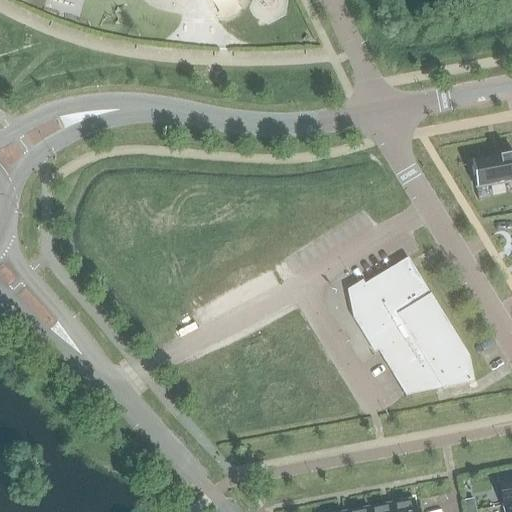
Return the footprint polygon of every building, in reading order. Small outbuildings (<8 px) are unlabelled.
[(511,182),(511,155),(470,163),(475,190),(511,182)] [(114,239),(114,244),(115,249),(115,254),(116,259),(118,263),(120,268),(122,272),(125,276),(214,403),(270,368),(196,250),(203,246),(274,249),(278,249),(278,254),(279,254),(280,245),(315,223),(307,211),(308,194),(173,187),(172,187),(169,187),(164,187),(160,188),(155,189),(150,191),(146,193),(141,195),(137,198),(133,201),(130,204),(127,208),(124,212),(121,216),(119,220),(117,225),(116,230),(115,234),(114,239)] [(449,388),(472,383),(472,382),(467,358),(412,268),(411,265),(408,262),(406,259),(359,288),(350,293),(355,317),(377,353),(404,397),(435,391),(449,388)] [(511,479),(497,483),(502,507),(511,504),(511,479)] [(414,511),(413,500),(389,504),(390,511),(414,511)] [(464,511),(471,511),(474,511),(472,500),(463,501),(464,511)]
